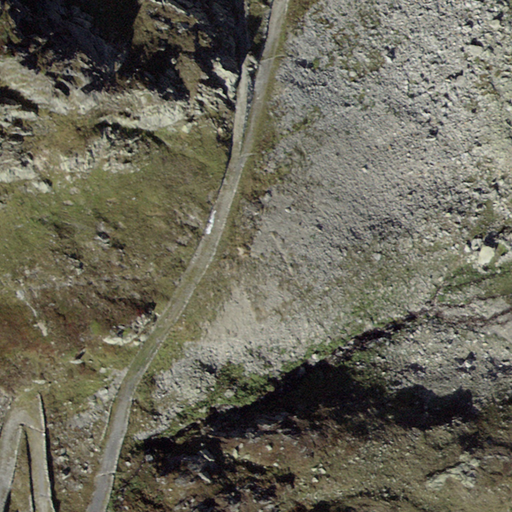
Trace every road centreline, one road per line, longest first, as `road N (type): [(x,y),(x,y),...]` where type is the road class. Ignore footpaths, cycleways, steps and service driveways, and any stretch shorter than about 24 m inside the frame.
road 1 (track): [(236,172),(208,254),(126,394),(97,511)]
road 2 (track): [(43,511),(30,412),(11,423),(0,475)]
road 3 (track): [(240,0),(236,172)]
